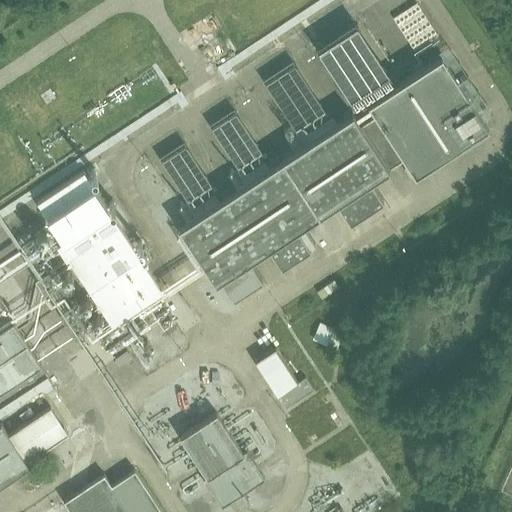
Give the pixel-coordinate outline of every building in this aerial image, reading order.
[(418,2),(392,14),(411,53),(437,40),(418,2)] [(352,24),(312,49),(347,106),(387,81),(352,24)] [(204,54),(209,62),(225,50),(220,43),(204,54)] [(438,52),(367,95),(374,107),(406,157),(416,173),(487,130),(438,52)] [(362,114),(357,106),(176,219),(228,301),(268,276),(256,257),(268,250),(278,267),(315,244),(304,227),(339,205),(349,221),(385,199),(372,178),(394,165),(362,114)] [(406,157),(374,107),(362,114),(394,165),(406,157)] [(114,323),(159,296),(99,196),(54,223),(114,323)] [(0,327),(0,389),(40,363),(12,320),(0,327)] [(336,348),(341,333),(316,325),(311,341),(336,348)] [(276,345),(254,359),(288,411),(317,392),(306,375),(299,380),(276,345)] [(0,421),(0,483),(29,465),(26,460),(68,434),(50,406),(9,432),(2,421),(0,421)] [(177,436),(222,504),(262,478),(216,409),(177,436)] [(165,511),(137,467),(113,482),(106,471),(62,499),(70,511),(165,511)]
